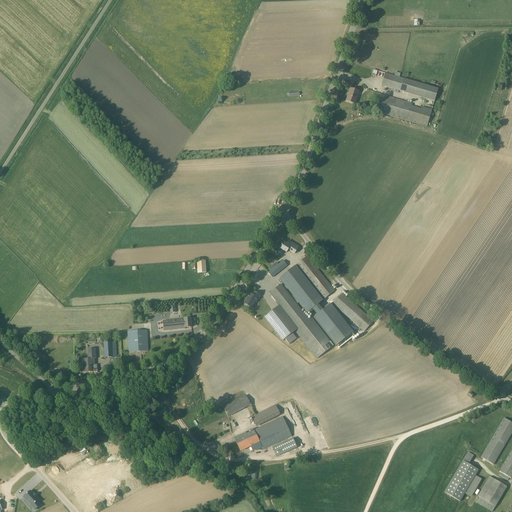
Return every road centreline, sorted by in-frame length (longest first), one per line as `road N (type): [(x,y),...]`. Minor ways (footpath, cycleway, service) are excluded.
road 1 (unclassified): [(506,397),(345,286),(281,210)]
road 2 (track): [(401,438),(235,460),(185,432)]
road 3 (tertiary): [(281,210),(358,0)]
road 4 (tertiary): [(136,369),(205,326),(281,210)]
road 5 (unclassified): [(0,170),(109,0)]
